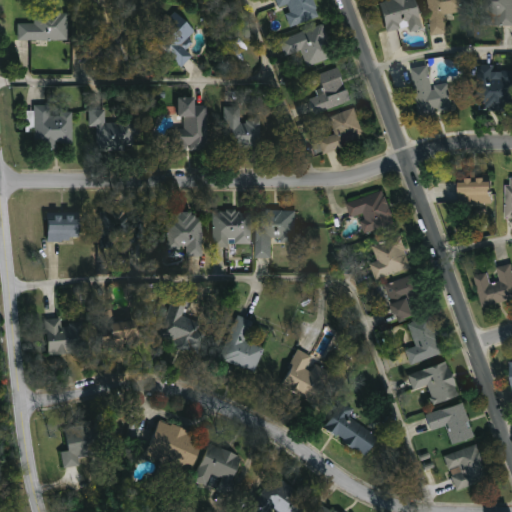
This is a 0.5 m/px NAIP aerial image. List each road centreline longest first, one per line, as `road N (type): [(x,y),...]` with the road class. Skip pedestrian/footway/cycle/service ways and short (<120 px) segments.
road 1 (residential): [(511,148),(449,150),(318,186),(1,187)]
road 2 (residential): [(511,453),(345,0)]
road 3 (residential): [(399,511),(277,435),(184,396),(110,390),(24,409)]
road 4 (tertiary): [(0,176),(38,511)]
